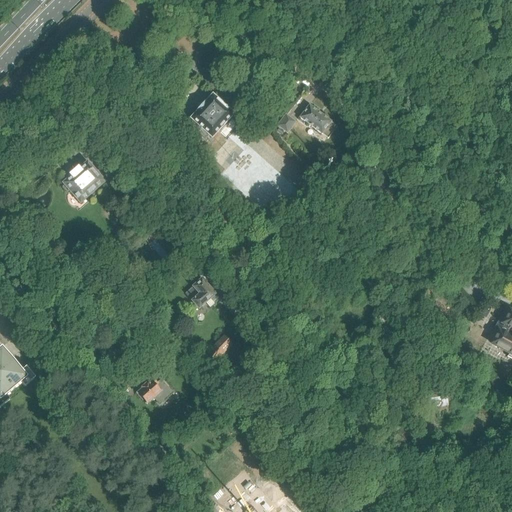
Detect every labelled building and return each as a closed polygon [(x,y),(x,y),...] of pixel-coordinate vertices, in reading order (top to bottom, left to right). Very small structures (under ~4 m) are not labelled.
[(497,107),(511,93),(511,59),(480,89),(497,107)] [(233,115),(213,98),(212,97),(205,104),(197,113),(190,120),(192,122),(187,126),(203,141),(207,136),(211,140),(218,132),(226,138),(237,126),(231,120),(227,124),(226,123),(233,115)] [(327,139),(336,127),(308,106),(299,118),(327,139)] [(281,129),(290,118),(285,114),(276,125),(281,129)] [(40,148),(53,146),(52,138),(39,140),(40,148)] [(101,180),(107,175),(101,168),(96,173),(88,163),(79,170),(78,169),(77,170),(76,170),(75,170),(74,171),(72,171),(72,172),(71,174),(69,176),(71,178),(63,185),(65,186),(62,188),(68,195),(70,193),(80,204),(88,197),(91,200),(94,199),(96,197),(99,193),(96,190),(104,183),(101,180)] [(198,310),(215,296),(201,280),(192,288),(199,295),(191,302),(198,310)] [(511,313),(510,312),(503,325),(501,324),(497,331),(499,332),(498,334),(497,335),(495,335),(494,336),(493,337),(493,338),(492,340),(492,341),(493,342),(493,343),(492,345),(509,355),(508,357),(510,360),(511,360),(511,313)] [(335,340),(339,336),(332,329),(328,333),(335,340)] [(216,363),(232,346),(223,337),(207,354),(195,368),(203,376),(216,363)] [(449,356),(458,360),(462,352),(454,347),(449,356)] [(0,408),(10,400),(7,396),(21,384),(25,388),(36,378),(26,368),(22,371),(2,348),(0,349),(0,408)] [(137,395),(147,405),(154,398),(160,404),(170,395),(166,391),(168,389),(161,381),(157,385),(153,380),(148,385),(147,384),(142,389),(143,390),(137,395)] [(446,405),(445,391),(428,393),(427,386),(421,387),(422,393),(424,407),(446,405)] [(271,486),(263,494),(268,500),(276,492),(271,486)] [(276,493),(274,496),(282,505),(285,502),(276,493)]
